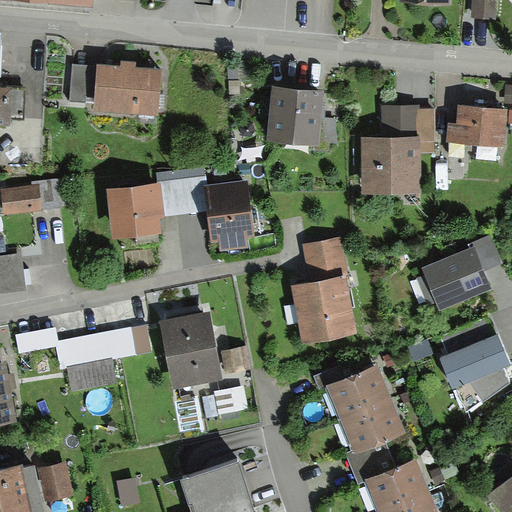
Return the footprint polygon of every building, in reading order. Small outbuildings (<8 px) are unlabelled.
[(473,0),(472,14),(489,15),(490,0),(473,0)] [(65,104),(151,110),(154,71),(68,65),(65,104)] [(318,90),(272,86),(268,133),(314,137),(318,90)] [(0,117),(23,118),(23,88),(0,88),(0,117)] [(503,98),(511,98),(511,89),(503,89),(503,98)] [(415,189),(414,106),(384,107),(384,136),(363,136),(363,189),(415,189)] [(499,140),(501,109),(458,106),(456,137),(499,140)] [(334,140),(334,118),(325,118),(325,140),(334,140)] [(239,179),(204,186),(215,248),(250,242),(239,179)] [(1,187),(4,211),(58,205),(55,181),(1,187)] [(116,233),(154,228),(149,181),(111,185),(116,233)] [(424,273),(415,277),(426,305),(483,283),(478,269),(498,261),(488,238),(421,264),(424,273)] [(299,284),(307,336),(349,329),(334,240),(305,245),(311,282),(299,284)] [(32,242),(0,241),(0,287),(22,285),(18,253),(26,252),(32,242)] [(179,380),(212,374),(201,314),(167,321),(179,380)] [(507,377),(482,321),(439,339),(445,354),(440,357),(451,381),(470,373),(481,397),(507,377)] [(144,324),(58,342),(63,366),(149,348),(144,324)] [(378,365),(327,385),(352,451),(354,454),(385,441),(405,434),(378,365)] [(0,415),(8,414),(0,368),(0,415)] [(396,469),(385,441),(354,454),(352,451),(346,453),(358,484),(365,481),(396,469)] [(250,511),(252,511),(233,458),(178,475),(190,511),(250,511)] [(437,511),(416,460),(396,469),(365,481),(377,511),(437,511)] [(0,469),(0,511),(40,511),(28,462),(0,469)] [(58,462),(41,466),(48,495),(66,491),(58,462)] [(511,511),(511,476),(492,494),(508,511),(511,511)] [(133,480),(113,483),(115,502),(136,499),(133,480)]
